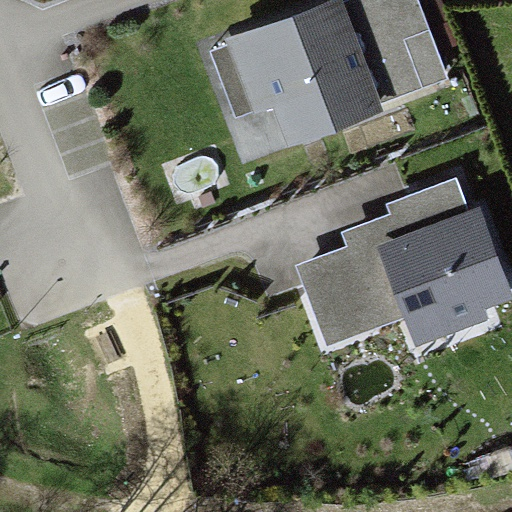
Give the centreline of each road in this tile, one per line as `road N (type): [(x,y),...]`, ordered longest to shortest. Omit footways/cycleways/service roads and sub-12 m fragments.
road 1 (track): [(148,510),(70,246)]
road 2 (residential): [(0,60),(70,246)]
